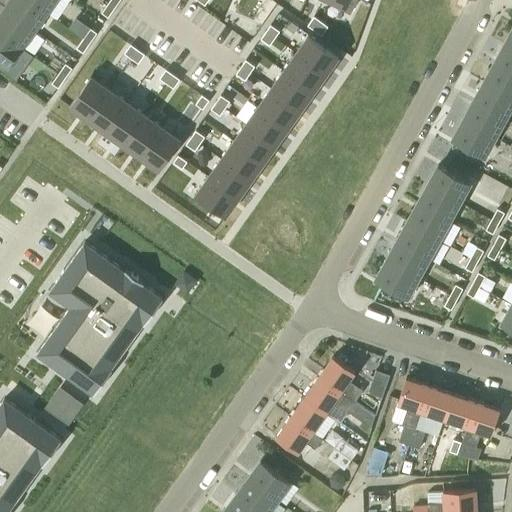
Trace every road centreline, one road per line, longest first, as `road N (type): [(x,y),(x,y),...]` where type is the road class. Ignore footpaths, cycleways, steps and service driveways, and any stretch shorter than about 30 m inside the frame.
road 1 (residential): [(311,311),(488,0)]
road 2 (residential): [(172,511),(311,311)]
road 3 (residential): [(511,376),(311,311)]
